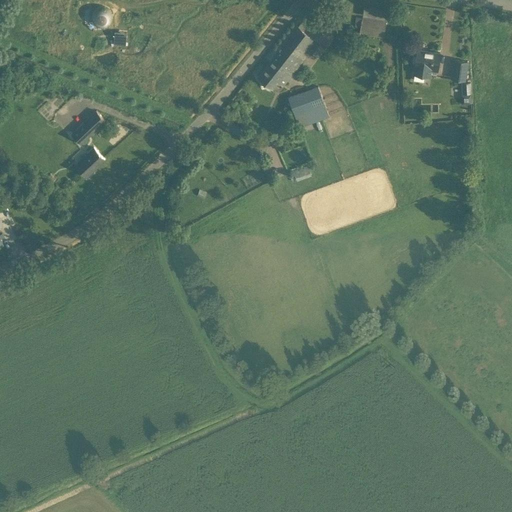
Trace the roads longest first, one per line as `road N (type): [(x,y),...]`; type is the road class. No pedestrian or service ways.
road 1 (unclassified): [(0,272),(96,219),(149,175),(302,0)]
road 2 (track): [(38,511),(259,413)]
